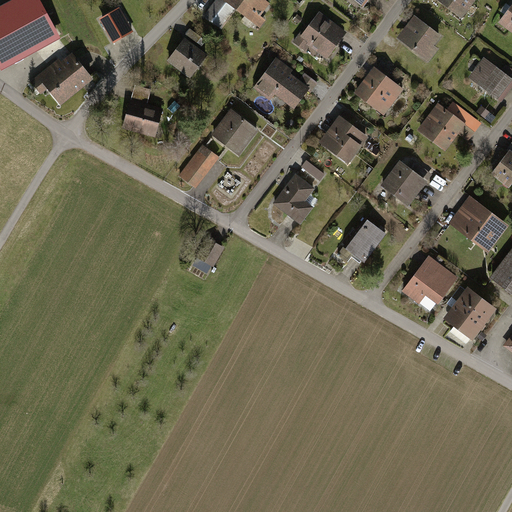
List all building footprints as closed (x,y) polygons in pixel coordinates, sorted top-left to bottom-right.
[(0,72),(58,41),(35,0),(14,0),(0,8),(0,72)] [(269,5),(263,0),(221,0),(260,29),(266,21),(260,17),(269,5)] [(368,0),(350,0),(362,8),(368,0)] [(432,0),(459,22),(476,0),(432,0)] [(511,3),(495,26),(511,38),(511,3)] [(120,11),(102,21),(114,43),(132,33),(120,11)] [(344,35),(318,13),(293,44),(304,53),(309,47),(324,60),(344,35)] [(440,39),(412,17),(394,41),(427,65),(437,52),(433,49),(440,39)] [(206,57),(184,40),(166,62),(188,79),(206,57)] [(93,82),(71,53),(30,83),(40,97),(47,92),(58,107),(93,82)] [(292,73),(275,60),(253,90),(270,102),(273,97),(292,112),(308,90),(290,76),(292,73)] [(510,81),(483,60),(468,80),(495,101),(510,81)] [(402,92),(372,69),(352,95),(382,118),(402,92)] [(162,110),(129,101),(122,129),(154,138),(162,110)] [(481,125),(452,104),(447,112),(437,105),(416,133),(443,153),(460,130),(472,138),(481,125)] [(258,132),(230,111),(210,137),(238,158),(258,132)] [(366,139),(337,118),(317,145),(346,166),(366,139)] [(220,160),(203,147),(179,177),(196,190),(220,160)] [(511,183),(511,155),(508,152),(489,177),(506,190),(511,183)] [(325,174),(308,161),(302,169),(319,182),(325,174)] [(424,183),(397,163),(378,188),(405,209),(424,183)] [(316,190),(294,174),(271,205),(299,225),(311,208),(305,204),(316,190)] [(507,226),(469,197),(448,225),(487,254),(507,226)] [(384,234),(363,219),(341,248),(362,263),(384,234)] [(223,249),(209,241),(194,266),(208,275),(223,249)] [(511,245),(487,278),(511,296),(511,245)] [(456,278),(428,256),(401,291),(429,312),(456,278)] [(493,308),(465,287),(441,319),(469,340),(493,308)]
